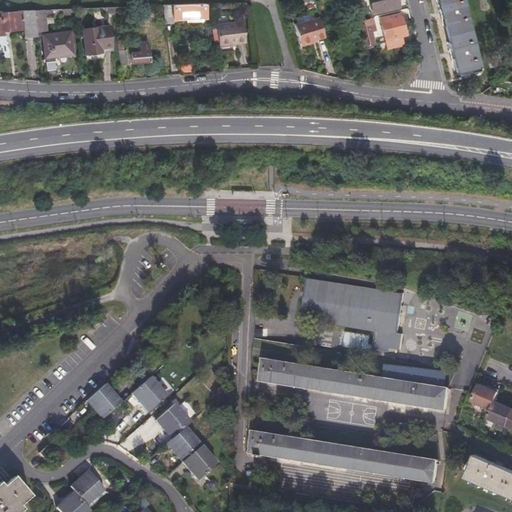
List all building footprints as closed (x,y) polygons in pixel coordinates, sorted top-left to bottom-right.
[(314,0),(283,1),(285,8),(318,5),(317,2),(316,0),(314,0)] [(369,0),(373,15),(400,8),(397,0),(369,0)] [(461,0),(439,0),(458,75),(479,69),(461,0)] [(239,13),(251,13),(249,3),(238,3),(239,13)] [(165,6),(168,22),(177,22),(177,20),(207,18),(207,4),(165,6)] [(30,39),(40,37),(39,32),(37,17),(28,17),(28,11),(0,12),(0,20),(4,20),(4,16),(14,16),(15,20),(23,20),(24,33),(29,33),(30,39)] [(37,17),(39,32),(48,31),(46,11),(36,11),(37,17)] [(401,15),(382,19),(387,41),(402,37),(407,36),(401,15)] [(0,33),(4,33),(24,33),(23,20),(15,20),(14,16),(4,16),(4,20),(0,20),(0,33)] [(318,40),(329,38),(327,32),(322,18),(297,24),(304,45),(318,40)] [(361,23),(367,47),(381,43),(374,19),(361,23)] [(219,26),(222,47),(248,43),(245,23),(219,26)] [(111,27),(85,31),(89,57),(105,54),(104,50),(115,48),(111,27)] [(72,32),(46,36),(52,71),(61,69),(59,61),(79,58),(77,44),(74,44),(72,32)] [(402,37),(387,41),(389,48),(404,44),(402,37)] [(130,49),(140,50),(140,41),(131,41),(130,49)] [(153,44),(145,44),(146,54),(135,54),(136,65),(154,63),(153,44)] [(122,52),(124,67),(131,66),(129,51),(122,52)] [(498,55),(488,58),(490,66),(500,63),(498,55)] [(389,356),(390,352),(401,354),(401,352),(403,338),(398,337),(404,299),(309,283),(303,321),(376,333),(374,345),(369,345),(370,337),(345,333),(343,349),(367,353),(368,350),(373,350),(373,352),(373,353),(389,356)] [(446,412),(450,389),(442,387),(444,375),(383,366),(381,378),(264,360),(260,382),(446,412)] [(163,397),(145,378),(127,396),(144,414),(163,397)] [(498,394),(479,385),(472,402),(491,410),(488,418),(511,429),(511,409),(495,402),(498,394)] [(121,405),(106,387),(87,402),(103,420),(121,405)] [(170,438),(183,426),(189,421),(173,403),(154,419),(170,438)] [(200,445),(183,426),(170,438),(164,443),(181,461),(200,445)] [(434,485),(438,462),(253,432),(249,455),(434,485)] [(215,463),(200,445),(181,461),(197,479),(215,463)] [(49,448),(40,455),(48,464),(57,457),(49,448)] [(511,471),(476,455),(465,478),(511,498),(511,471)] [(71,488),(75,492),(87,506),(105,490),(89,472),(71,488)] [(20,496),(2,477),(0,478),(0,511),(11,511),(13,510),(9,506),(20,496)] [(87,506),(75,492),(57,508),(60,511),(89,511),(91,510),(87,506)]
